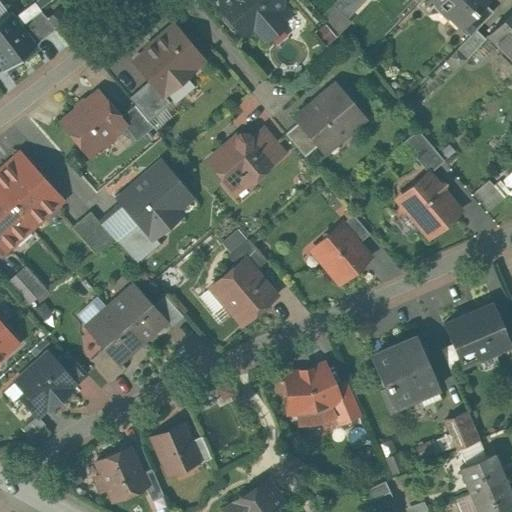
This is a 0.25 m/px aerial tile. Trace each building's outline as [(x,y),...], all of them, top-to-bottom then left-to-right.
[(218,0),(218,6),(240,32),(247,32),(253,27),(260,36),(267,36),(280,25),(281,18),(274,9),(280,5),(279,0),(218,0)] [(334,0),(331,3),(341,13),(346,17),(362,0),(334,0)] [(433,0),(460,26),(482,2),(484,0),(433,0)] [(482,2),(460,26),(468,34),(474,28),(491,10),(482,2)] [(341,13),(331,3),(326,9),(336,19),(341,13)] [(511,4),(485,33),(511,58),(511,4)] [(71,26),(55,8),(46,17),(55,27),(62,34),(71,26)] [(20,24),(9,10),(9,9),(0,15),(0,66),(2,70),(35,44),(34,42),(20,24)] [(38,9),(20,24),(34,42),(55,27),(46,17),(38,9)] [(201,58),(172,24),(162,33),(162,38),(134,62),(148,78),(161,94),(162,94),(191,69),(190,67),(201,58)] [(468,34),(454,48),(464,57),(483,37),(474,28),(468,34)] [(464,57),(454,48),(448,55),(457,64),(464,57)] [(161,94),(148,78),(127,96),(133,104),(147,120),(169,101),(162,94),(161,94)] [(333,82),(313,99),(314,101),(294,117),(297,120),(317,144),(320,148),(336,134),(338,137),(363,117),(333,82)] [(96,90),(84,100),(81,100),(75,106),(74,108),(60,120),(87,153),(98,143),(103,143),(112,136),(112,132),(122,124),(123,123),(118,117),(96,90)] [(421,90),(402,109),(411,118),(430,99),(421,90)] [(147,120),(133,104),(118,117),(123,123),(122,124),(135,139),(151,125),(147,120)] [(317,144),(297,120),(283,132),(303,155),(317,144)] [(283,150),(262,126),(250,136),(246,132),(237,132),(206,158),(226,182),(237,173),(238,174),(240,173),(246,181),(283,150)] [(443,160),(416,128),(406,137),(432,169),(443,160)] [(59,200),(17,152),(0,167),(0,193),(29,226),(59,200)] [(159,160),(116,196),(135,219),(146,231),(147,229),(157,222),(158,223),(189,196),(159,160)] [(427,171),(401,194),(399,209),(411,210),(418,219),(417,224),(427,235),(458,208),(449,198),(444,197),(440,192),(443,190),(443,182),(435,181),(427,171)] [(0,252),(29,226),(0,193),(0,252)] [(114,237),(89,211),(71,226),(94,252),(114,237)] [(368,233),(352,213),(340,223),(356,243),(368,233)] [(135,219),(114,237),(135,262),(158,242),(153,236),(151,237),(147,232),(149,231),(147,229),(146,231),(135,219)] [(340,223),(315,244),(326,257),(321,261),(338,280),(367,256),(356,243),(340,223)] [(264,260),(245,237),(226,253),(235,263),(242,258),(252,270),(264,260)] [(252,270),(242,258),(235,263),(214,282),(225,294),(221,297),(241,321),(273,294),(252,270)] [(45,288),(24,265),(14,273),(34,296),(45,288)] [(34,296),(14,273),(5,281),(25,303),(34,296)] [(150,304),(134,286),(121,298),(116,297),(108,305),(140,341),(164,319),(150,304)] [(182,315),(163,293),(150,304),(164,319),(169,326),(182,315)] [(490,302),(442,323),(451,343),(460,364),(507,344),(508,343),(506,338),(490,302)] [(140,341),(108,305),(99,312),(99,318),(88,328),(104,346),(117,361),(118,360),(140,341)] [(0,323),(0,355),(2,353),(2,354),(14,344),(14,343),(15,341),(0,323)] [(414,335),(404,339),(404,341),(369,356),(382,385),(379,387),(388,408),(418,396),(417,393),(434,385),(436,384),(414,335)] [(460,364),(451,343),(440,347),(449,368),(460,364)] [(117,361),(104,346),(90,358),(109,380),(124,366),(118,360),(117,361)] [(86,372),(66,350),(54,360),(72,381),(72,382),(73,383),(86,372)] [(46,351),(29,366),(28,373),(18,383),(28,394),(23,399),(34,411),(54,394),(56,396),(72,382),(72,381),(54,360),(46,351)] [(332,385),(322,363),(309,368),(308,366),(308,367),(308,370),(300,372),(299,369),(298,369),(299,371),(284,372),(286,410),(296,409),(297,422),(316,421),(334,414),(343,410),(332,385)] [(359,413),(345,380),(332,385),(343,410),(334,414),(337,422),(359,413)] [(434,385),(417,393),(418,396),(422,404),(439,397),(434,385)] [(466,408),(444,418),(450,432),(455,444),(457,447),(458,447),(477,438),(478,438),(466,408)] [(181,422),(150,436),(166,472),(168,471),(174,473),(180,470),(182,465),(195,459),(197,459),(188,440),(181,422)] [(450,432),(428,441),(432,450),(434,453),(455,444),(450,432)] [(209,457),(200,435),(188,440),(197,459),(195,459),(197,462),(209,457)] [(477,438),(458,447),(464,464),(484,455),(477,438)] [(432,450),(428,441),(415,447),(418,455),(432,450)] [(128,446),(94,460),(98,471),(94,473),(92,478),(97,489),(101,491),(106,489),(111,499),(144,485),(145,485),(139,472),(128,446)] [(464,464),(458,466),(469,491),(502,477),(491,452),(484,455),(464,464)] [(402,468),(396,453),(385,457),(391,472),(402,468)] [(162,494),(150,467),(139,472),(145,485),(144,485),(150,499),(162,494)] [(288,511),(265,477),(221,506),(225,511),(288,511)] [(511,501),(502,477),(469,491),(477,511),(487,511),(511,501)] [(384,480),(364,489),(374,510),(394,501),(384,480)] [(511,511),(511,501),(487,511),(511,511)]
